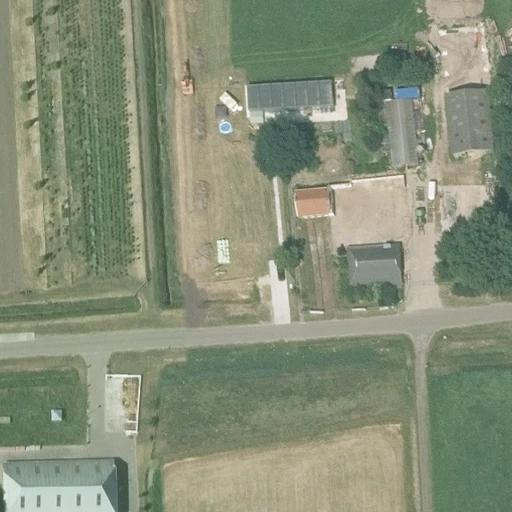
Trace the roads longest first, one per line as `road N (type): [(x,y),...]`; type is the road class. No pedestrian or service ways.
road 1 (residential): [(0,351),(511,316)]
road 2 (unknown): [(95,345),(94,415),(125,470),(128,511)]
